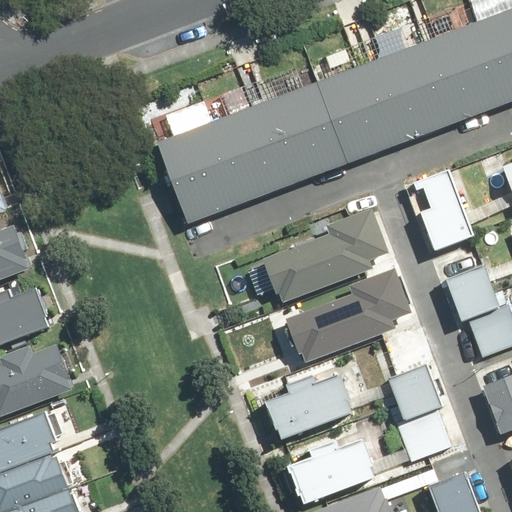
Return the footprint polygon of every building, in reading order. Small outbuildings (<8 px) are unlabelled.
[(508,101),(511,99),(511,4),(477,18),(508,101)] [(455,121),(508,101),(477,18),(424,38),(455,121)] [(402,141),(455,121),(424,38),(371,58),(402,141)] [(350,161),(402,141),(371,58),(318,78),(350,161)] [(318,78),(264,98),(296,181),(350,161),(318,78)] [(264,98),(211,118),(242,201),(296,181),(264,98)] [(211,118),(157,138),(188,221),(242,201),(211,118)] [(3,166),(0,166),(0,221),(19,215),(3,166)] [(482,238),(457,168),(419,182),(424,194),(432,192),(438,211),(426,216),(439,254),(482,238)] [(336,237),(264,261),(279,304),(382,269),(380,263),(397,257),(381,210),(332,227),(336,237)] [(0,284),(41,271),(26,226),(1,234),(0,232),(0,284)] [(492,265),(449,283),(467,327),(475,324),(489,360),(511,350),(511,304),(508,306),(492,265)] [(359,295),(292,321),(309,367),(405,331),(401,321),(419,314),(402,268),(355,286),(359,295)] [(0,346),(56,327),(44,290),(20,298),(18,290),(0,296),(0,346)] [(9,366),(0,369),(0,419),(81,392),(64,344),(40,352),(38,348),(7,359),(9,366)] [(409,425),(441,411),(453,406),(435,363),(391,381),(409,425)] [(275,401),(289,442),(365,415),(349,372),(323,382),(320,372),(294,382),(298,393),(275,401)] [(47,407),(0,423),(0,466),(56,446),(53,438),(58,436),(47,407)] [(441,411),(409,425),(402,428),(418,465),(457,449),(441,411)] [(297,467),(312,506),(385,478),(370,438),(345,447),(343,439),(316,450),(320,459),(297,467)] [(0,511),(71,486),(56,446),(0,466),(0,511)] [(486,511),(473,474),(431,489),(439,511),(486,511)] [(400,511),(390,485),(319,511),(400,511)] [(80,511),(71,486),(0,511),(80,511)]
